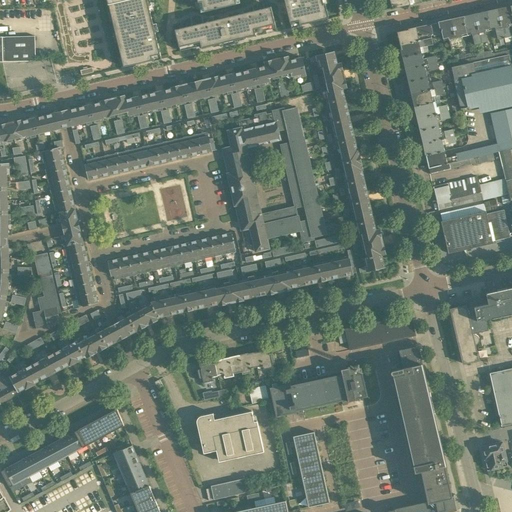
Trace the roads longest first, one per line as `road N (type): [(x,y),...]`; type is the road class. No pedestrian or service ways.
road 1 (residential): [(57,97),(360,25)]
road 2 (residential): [(425,288),(360,25)]
road 3 (residential): [(135,364),(174,345),(308,315)]
road 4 (residential): [(478,511),(435,336)]
road 5 (residential): [(135,364),(193,511)]
road 6 (residential): [(0,439),(135,364)]
road 7 (residential): [(389,407),(411,497),(379,505)]
road 8 (residential): [(483,0),(360,25)]
road 9 (residential): [(200,161),(81,189)]
road 10 (residential): [(98,255),(217,227)]
road 11 (residential): [(308,315),(425,288)]
